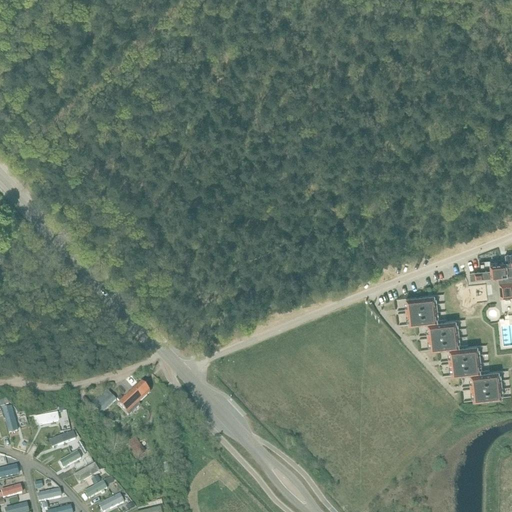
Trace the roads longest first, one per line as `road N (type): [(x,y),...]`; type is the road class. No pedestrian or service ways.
road 1 (unclassified): [(183,373),(511,236)]
road 2 (secondary): [(183,373),(0,179)]
road 3 (track): [(0,385),(80,386),(168,357)]
